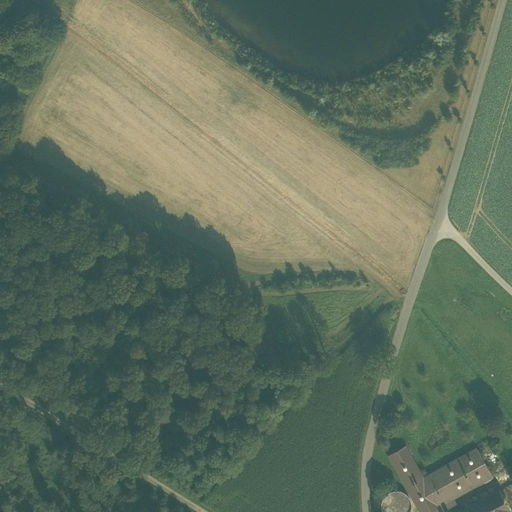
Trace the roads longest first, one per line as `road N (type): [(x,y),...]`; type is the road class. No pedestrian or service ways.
road 1 (unclassified): [(366,511),(362,461),(438,221)]
road 2 (unclassified): [(0,384),(201,511)]
road 3 (unclassified): [(438,221),(502,0)]
